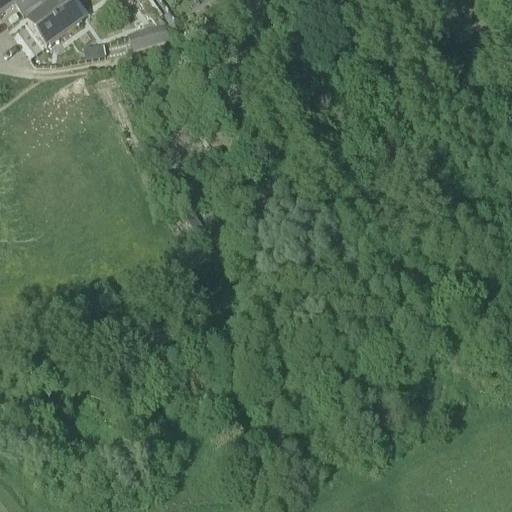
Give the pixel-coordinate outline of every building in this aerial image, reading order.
[(48,0),(0,0),(0,13),(3,12),(6,16),(16,9),(23,19),(48,0)] [(61,0),(46,12),(27,25),(46,51),(82,25),(63,0),(61,0)] [(48,0),(41,5),(46,12),(61,0),(48,0)] [(163,29),(129,40),(134,55),(168,44),(163,29)] [(85,64),(106,60),(104,48),(83,51),(85,64)]
